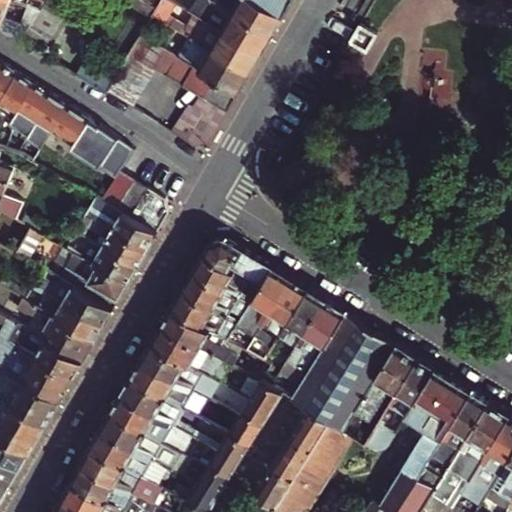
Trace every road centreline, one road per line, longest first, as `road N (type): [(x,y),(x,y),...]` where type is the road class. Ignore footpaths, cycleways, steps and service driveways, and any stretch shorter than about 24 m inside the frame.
road 1 (residential): [(215,186),(26,511)]
road 2 (residential): [(511,375),(215,186)]
road 3 (residential): [(215,186),(0,40)]
road 4 (residential): [(323,0),(215,186)]
